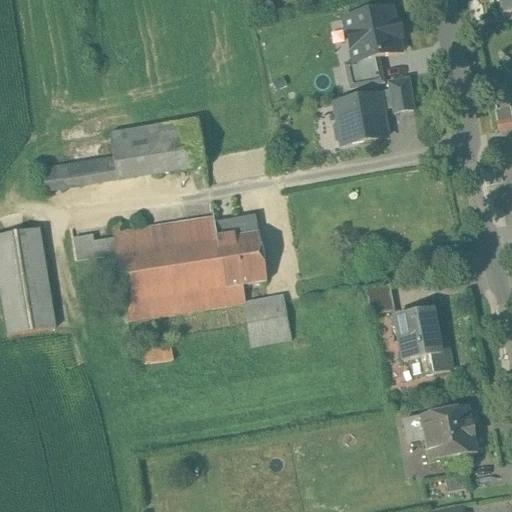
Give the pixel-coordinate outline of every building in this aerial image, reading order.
[(511,0),(498,0),(501,16),(511,14),(511,0)] [(390,10),(344,20),(344,21),(354,64),(400,54),(400,53),(397,39),(400,38),(400,35),(398,24),(394,24),(390,10)] [(407,81),(388,84),(393,116),(413,112),(407,81)] [(378,98),(335,106),(338,123),(334,128),(337,141),(341,145),(342,147),(385,139),(378,98)] [(198,122),(109,137),(113,160),(117,182),(205,169),(198,122)] [(117,182),(113,160),(95,163),(99,185),(117,182)] [(95,163),(41,171),(46,193),(99,185),(95,163)] [(258,218),(218,224),(217,220),(208,221),(211,245),(221,244),(228,289),(241,287),(267,283),(258,218)] [(208,221),(113,233),(114,240),(117,256),(121,284),(125,306),(228,289),(221,244),(211,245),(208,221)] [(56,331),(39,230),(0,237),(0,293),(8,340),(56,331)] [(94,236),(73,239),(76,262),(97,260),(95,243),(94,236)] [(114,240),(95,243),(97,260),(117,256),(114,240)] [(121,284),(107,287),(110,308),(125,306),(121,284)] [(389,286),(365,290),(370,317),(394,312),(389,286)] [(228,289),(125,306),(127,323),(243,304),(244,304),(244,303),(241,287),(228,289)] [(283,297),(244,303),(244,304),(243,304),(250,348),(290,341),(291,341),(283,297)] [(430,311),(394,318),(403,363),(407,362),(439,356),(439,354),(430,311)] [(170,346),(142,350),(144,367),(172,363),(170,346)] [(439,356),(407,362),(410,380),(423,377),(450,372),(446,353),(439,354),(439,356)] [(468,409),(420,419),(420,420),(402,424),(406,445),(423,442),(428,466),(477,456),(468,409)] [(470,474),(447,479),(451,495),(473,490),(470,474)]
